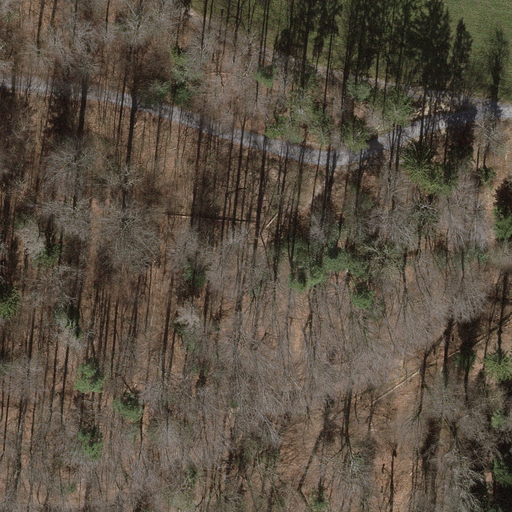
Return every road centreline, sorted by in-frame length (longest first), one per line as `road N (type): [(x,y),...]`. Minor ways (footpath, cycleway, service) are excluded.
road 1 (track): [(0,81),(64,87),(324,159),(359,154),(453,115),(461,100)]
road 2 (track): [(172,0),(325,76),(511,109)]
